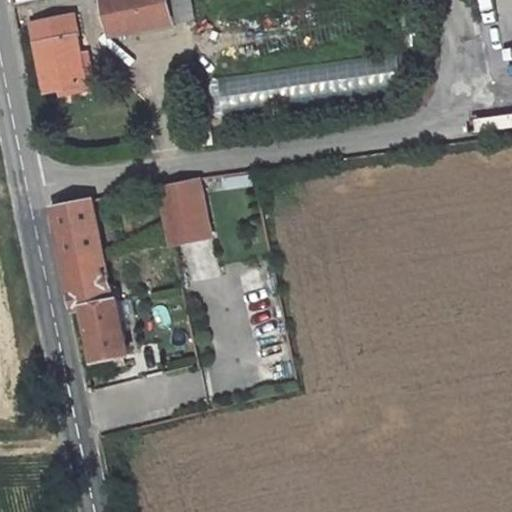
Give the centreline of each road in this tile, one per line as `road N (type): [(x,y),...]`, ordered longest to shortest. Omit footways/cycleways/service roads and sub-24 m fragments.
road 1 (residential): [(27,185),(422,129),(439,112),(455,60),(458,0)]
road 2 (tertiary): [(27,185),(94,511)]
road 3 (tertiary): [(0,50),(27,185)]
